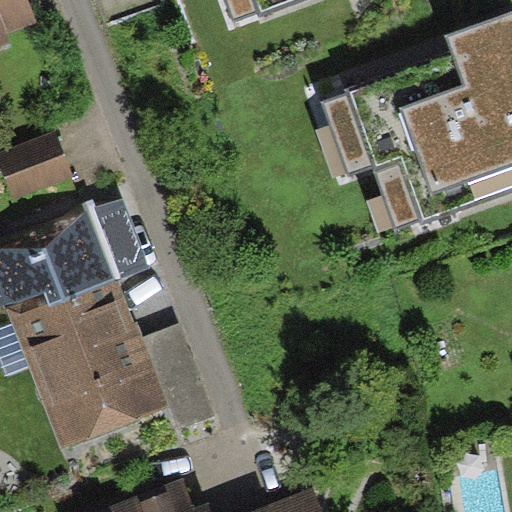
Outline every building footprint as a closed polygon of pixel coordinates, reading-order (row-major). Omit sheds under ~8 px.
[(21,0),(0,0),(0,49),(9,46),(6,38),(32,28),(21,0)] [(224,0),(229,13),(257,2),(261,13),(295,0),(224,0)] [(511,20),(445,45),(448,53),(345,91),(346,95),(324,103),(348,169),(370,161),(392,224),(417,215),(420,222),(511,188),(511,20)] [(51,136),(0,156),(0,171),(16,211),(72,188),(51,136)] [(67,449),(168,410),(118,286),(149,274),(121,204),(95,215),(90,201),(0,236),(0,316),(15,316),(67,449)] [(192,511),(181,485),(114,511),(263,511),(259,500),(230,511),(192,511)]
